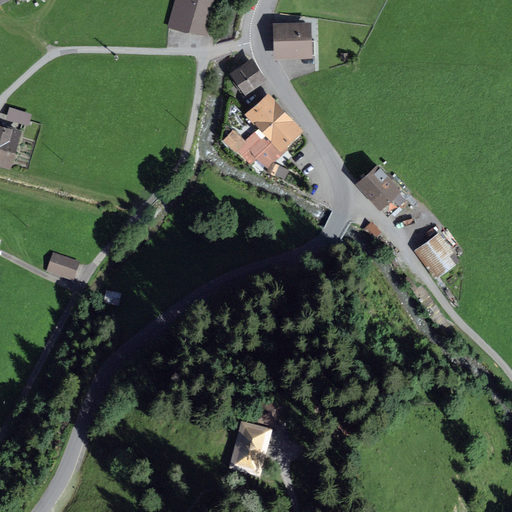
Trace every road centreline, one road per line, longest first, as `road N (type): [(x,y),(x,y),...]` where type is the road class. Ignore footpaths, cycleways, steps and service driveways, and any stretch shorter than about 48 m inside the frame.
road 1 (track): [(0,441),(87,276),(185,152),(205,51)]
road 2 (unclassified): [(343,213),(319,248),(209,291),(119,358),(99,383),(60,480),(38,511)]
road 3 (residential): [(0,100),(52,54),(210,51),(260,41)]
road 4 (residential): [(511,376),(353,192)]
road 5 (tertiary): [(260,41),(274,78),(353,192)]
